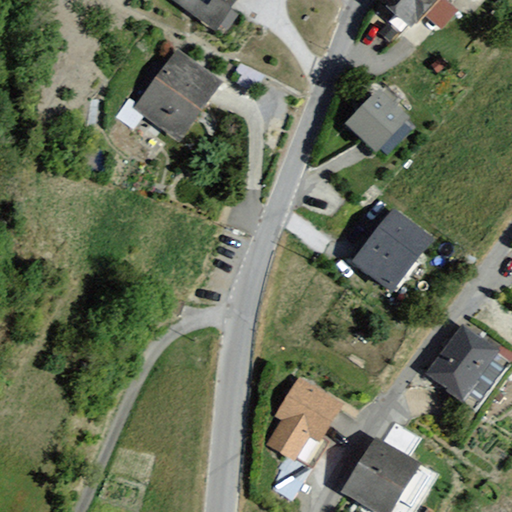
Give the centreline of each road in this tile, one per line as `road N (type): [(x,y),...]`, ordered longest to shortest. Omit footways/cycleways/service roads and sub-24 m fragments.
road 1 (tertiary): [(221,511),(246,301),(359,0)]
road 2 (residential): [(323,511),(349,458),(511,230)]
